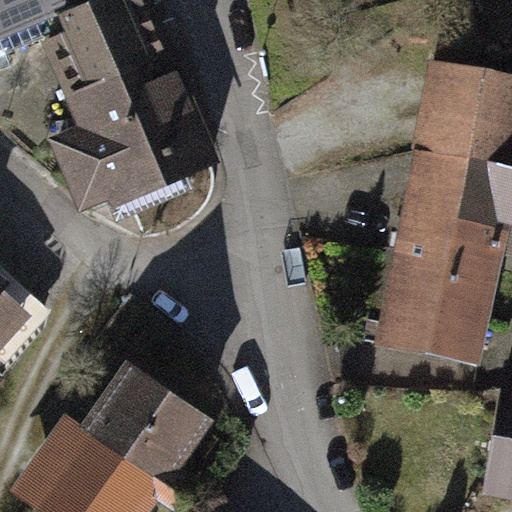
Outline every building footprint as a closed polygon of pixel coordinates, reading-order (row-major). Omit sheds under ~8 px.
[(0,0),(0,65),(47,34),(33,5),(48,0),(0,0)] [(147,0),(76,0),(58,8),(67,30),(50,37),(89,131),(63,142),(87,198),(123,183),(130,200),(217,163),(147,0)] [(511,89),(432,74),(376,355),(485,376),(490,349),(511,353),(511,89)] [(0,354),(36,315),(0,282),(0,354)] [(213,428),(126,370),(82,437),(64,425),(16,498),(36,511),(181,511),(196,491),(178,479),(213,428)] [(511,380),(497,378),(482,497),(511,500),(511,380)]
